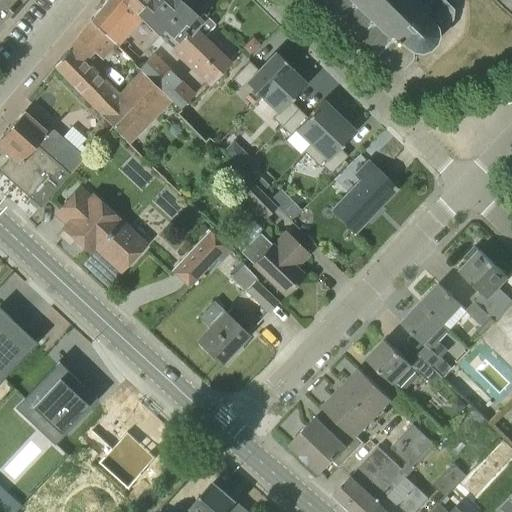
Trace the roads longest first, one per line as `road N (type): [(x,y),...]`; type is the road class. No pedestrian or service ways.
road 1 (residential): [(236,429),(472,181)]
road 2 (tertiary): [(236,429),(0,221)]
road 3 (residential): [(472,181),(277,0)]
road 4 (tertiary): [(334,511),(236,429)]
road 5 (residential): [(0,92),(79,0)]
